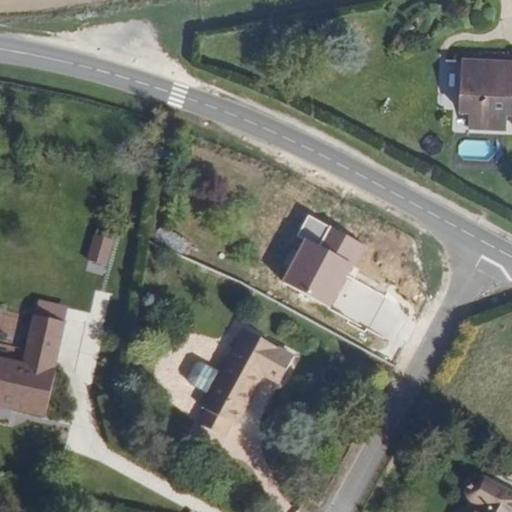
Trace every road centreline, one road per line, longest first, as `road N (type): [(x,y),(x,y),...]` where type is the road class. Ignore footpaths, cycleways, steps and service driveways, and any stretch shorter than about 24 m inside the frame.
road 1 (secondary): [(489,245),(238,120),(78,67),(0,54)]
road 2 (residential): [(346,511),(489,245)]
